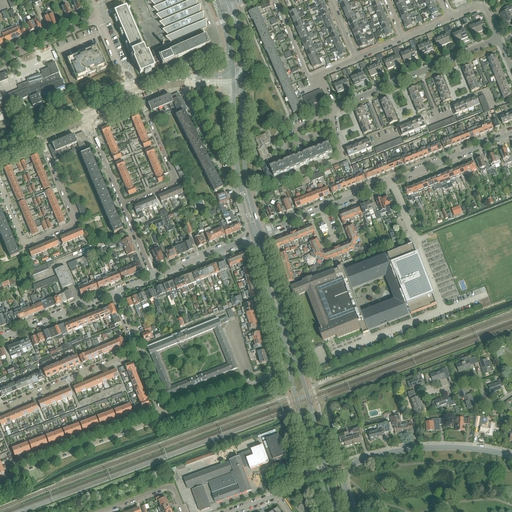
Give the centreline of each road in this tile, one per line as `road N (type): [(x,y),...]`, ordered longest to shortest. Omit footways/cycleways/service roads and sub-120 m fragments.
road 1 (tertiary): [(336,511),(261,234)]
road 2 (tertiary): [(254,237),(330,511)]
road 3 (residential): [(261,234),(511,132)]
road 4 (residential): [(511,455),(441,447),(358,460),(343,484),(351,511)]
road 5 (residential): [(0,184),(26,242),(72,224),(40,137)]
road 6 (residential): [(162,410),(272,374),(255,299)]
road 7 (residential): [(334,108),(498,37)]
road 8 (residential): [(0,484),(162,410)]
road 9 (tertiary): [(233,79),(235,154),(254,237)]
road 10 (tertiary): [(261,234),(245,169),(244,79)]
road 11 (residential): [(0,407),(138,350)]
road 12 (residential): [(121,204),(174,179),(140,95)]
road 13 (residential): [(0,338),(115,292)]
